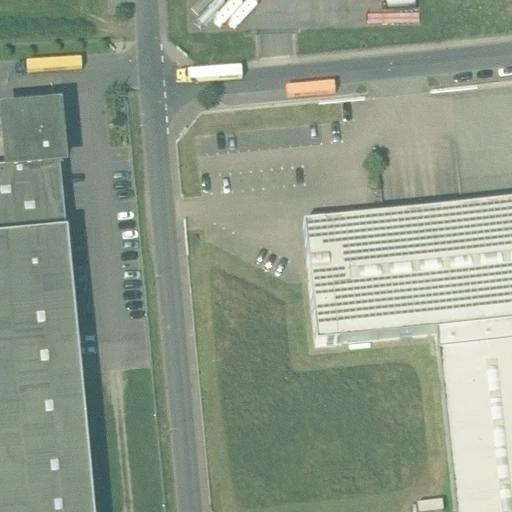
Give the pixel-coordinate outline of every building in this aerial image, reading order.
[(55,119),(3,124),(8,175),(8,176),(59,171),(60,171),(55,119)] [(8,175),(0,175),(0,511),(90,511),(66,250),(67,250),(66,242),(65,242),(59,171),(8,176),(8,175)] [(511,205),(323,226),(336,346),(511,327),(511,205)] [(323,226),(323,225),(303,228),(316,348),(336,346),(323,226)] [(511,511),(511,327),(435,335),(453,511),(511,511)]
